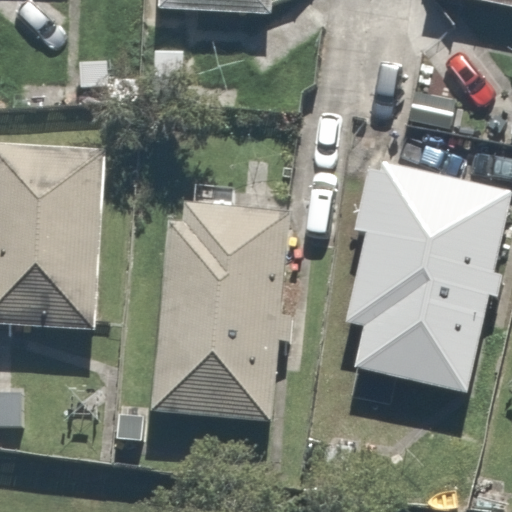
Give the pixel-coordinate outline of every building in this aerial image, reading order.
[(66,0),(0,0),(0,110),(65,112),(66,0)] [(275,0),(168,0),(167,23),(275,27),(275,0)] [(511,0),(432,0),(432,3),(511,21),(511,0)] [(409,26),(324,16),(311,120),(396,131),(409,26)] [(511,129),(511,48),(423,39),(412,136),(510,147),(511,129)] [(458,410),(511,225),(511,192),(379,154),(351,247),(373,254),(349,335),(370,341),(358,380),(458,410)] [(123,162),(0,156),(0,337),(114,343),(123,162)] [(236,426),(284,430),(300,234),(176,224),(159,433),(235,439),(236,426)]
